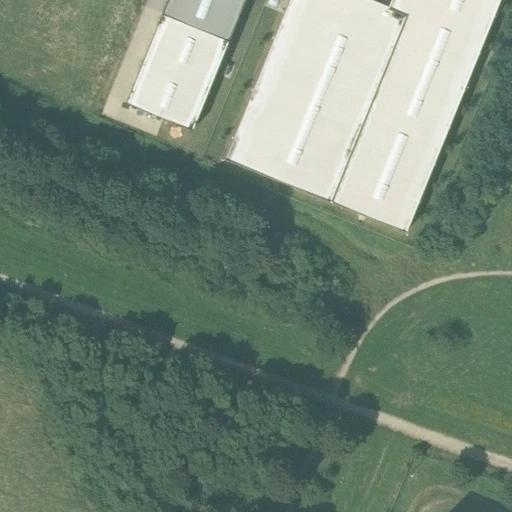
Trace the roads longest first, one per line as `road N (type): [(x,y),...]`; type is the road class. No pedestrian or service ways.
road 1 (track): [(385,244),(0,85)]
road 2 (track): [(0,281),(332,401)]
road 3 (track): [(332,401),(511,469)]
road 4 (track): [(286,511),(332,401)]
